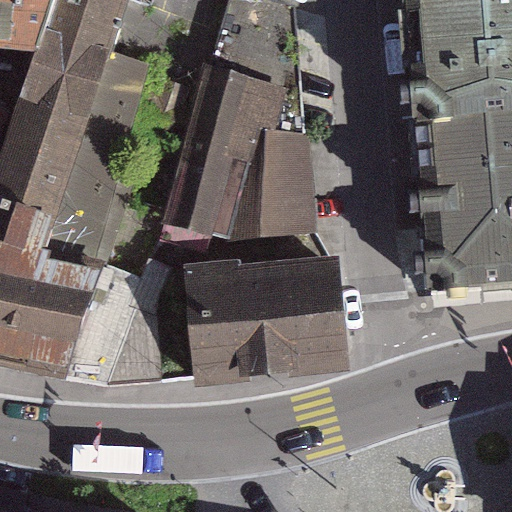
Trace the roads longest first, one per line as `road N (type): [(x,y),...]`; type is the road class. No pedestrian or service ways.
road 1 (residential): [(406,395),(380,306),(350,0)]
road 2 (primary): [(0,431),(149,445),(235,439),(353,413)]
